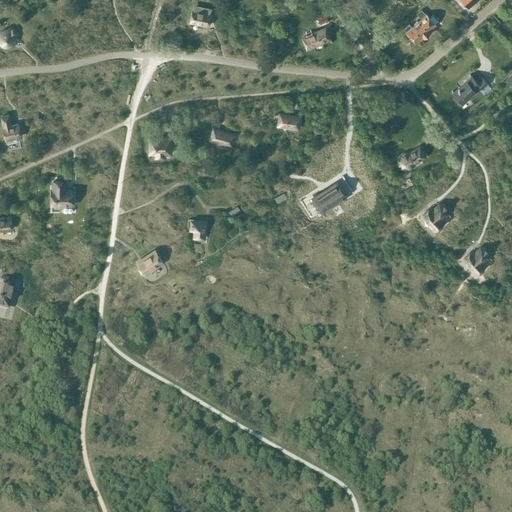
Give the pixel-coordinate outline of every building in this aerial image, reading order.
[(199,10),(193,8),(190,22),(209,25),(211,12),(212,8),(200,5),(199,10)] [(433,15),(429,18),(421,9),(417,14),(421,19),(420,20),(428,30),(429,30),(435,24),(434,24),(438,21),(433,15)] [(329,21),(326,14),(318,18),(320,24),(329,21)] [(428,30),(420,20),(414,26),(422,36),(423,38),(430,32),(429,30),(428,30)] [(422,36),(414,26),(412,27),(409,24),(404,28),(416,41),(422,36)] [(0,41),(0,42),(1,43),(2,44),(3,45),(4,45),(5,46),(6,46),(7,46),(8,46),(9,46),(10,45),(11,45),(12,44),(13,43),(14,42),(14,41),(14,40),(15,39),(15,38),(19,34),(11,26),(8,31),(7,31),(6,31),(5,31),(4,31),(3,32),(2,32),(2,33),(1,33),(1,34),(0,35),(0,41)] [(331,38),(326,27),(302,37),(307,49),(331,38)] [(395,33),(391,28),(386,32),(390,37),(395,33)] [(511,73),(507,79),(503,82),(507,86),(511,83),(511,82),(511,73)] [(471,75),(453,93),(462,102),(468,97),(468,98),(469,98),(469,97),(480,87),(482,88),(487,83),(482,77),(480,74),(475,79),(471,75)] [(278,126),(298,129),(300,117),(279,114),(278,126)] [(6,139),(7,144),(17,141),(16,137),(21,136),(18,124),(11,125),(9,115),(1,116),(4,127),(3,127),(6,139)] [(235,134),(213,128),(210,140),(232,146),(235,134)] [(150,153),(155,153),(155,158),(165,158),(165,153),(171,153),(171,138),(150,138),(150,153)] [(445,143),(438,148),(444,158),(444,159),(448,157),(450,155),(452,154),(448,147),(445,143)] [(409,168),(409,167),(412,165),(411,164),(425,156),(420,147),(406,154),(405,153),(402,155),(401,155),(400,156),(400,157),(399,157),(399,158),(399,159),(398,160),(398,161),(398,162),(399,163),(399,164),(400,165),(400,166),(401,166),(402,167),(403,168),(404,168),(405,168),(406,168),(407,168),(408,168),(409,168)] [(52,205),(74,204),(73,189),(66,189),(66,181),(53,182),(53,189),(52,189),(52,205)] [(337,183),(313,198),(322,212),(345,197),(337,183)] [(274,198),(277,204),(287,199),(284,193),(274,198)] [(423,214),(423,218),(434,229),(435,231),(445,222),(443,220),(442,219),(448,213),(448,209),(443,204),(439,203),(435,207),(433,209),(429,209),(423,214)] [(241,211),(237,206),(228,212),(232,217),(241,211)] [(0,217),(0,230),(12,230),(11,217),(0,217)] [(205,223),(200,223),(196,221),(192,222),(191,230),(195,230),(194,237),(203,238),(205,223)] [(465,257),(464,261),(475,272),(476,274),(486,266),(484,264),(483,262),(489,256),(489,252),(484,247),(480,247),(477,251),(474,253),(470,253),(465,257)] [(138,262),(144,273),(162,262),(155,251),(138,262)] [(0,280),(0,308),(10,311),(16,284),(0,280)]
